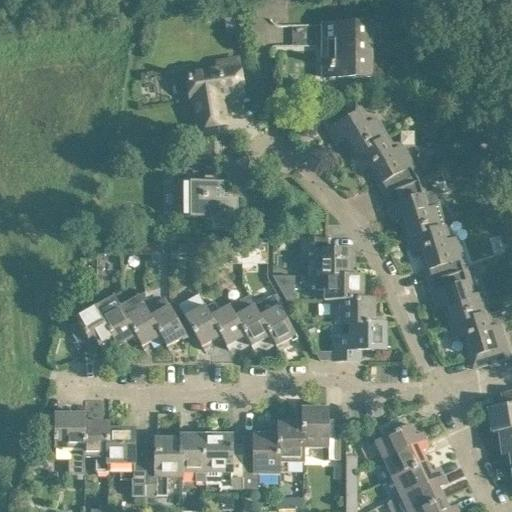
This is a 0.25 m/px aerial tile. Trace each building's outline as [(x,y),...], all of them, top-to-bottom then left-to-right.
[(235,0),(202,6),(205,23),(224,20),(227,36),(241,34),(235,0)] [(371,26),(322,26),(322,78),(372,78),(371,26)] [(193,102),(197,129),(226,124),(222,98),(243,95),(237,60),(217,63),(218,68),(187,73),(191,102),(193,102)] [(353,158),(353,159),(388,138),(377,120),(370,124),(356,101),(336,113),(342,123),(328,131),(336,145),(346,139),(356,156),(353,158)] [(384,195),(384,196),(422,180),(421,180),(402,147),(395,151),(388,138),(353,159),(361,172),(371,166),(382,184),(394,177),(400,189),(384,195)] [(131,141),(119,151),(130,164),(142,154),(131,141)] [(192,160),(220,160),(220,143),(192,149),(192,160)] [(473,165),(454,170),(458,185),(477,180),(473,165)] [(222,177),(204,177),(204,183),(184,183),(184,219),(211,219),(212,229),(236,229),(236,198),(222,199),(222,177)] [(406,239),(445,227),(438,207),(431,209),(422,180),(384,196),(385,196),(400,190),(404,202),(388,207),(393,222),(404,219),(410,238),(406,239)] [(449,241),(445,227),(406,239),(411,254),(422,251),(428,271),(442,267),(445,278),(466,271),(457,239),(449,241)] [(97,240),(91,240),(85,260),(97,260),(97,240)] [(97,240),(97,260),(97,255),(113,255),(113,245),(97,245),(97,240)] [(327,240),(301,240),(301,263),(308,263),(308,277),(312,277),(353,277),(352,251),(327,252),(327,240)] [(145,245),(121,245),(121,255),(145,255),(145,245)] [(161,245),(145,245),(145,255),(161,255),(161,245)] [(194,255),(193,245),(178,245),(178,255),(194,255)] [(209,245),(193,245),(194,255),(209,255),(209,245)] [(226,255),(242,255),(242,245),(226,245),(226,255)] [(258,245),(242,245),(242,255),(258,255),(258,245)] [(450,326),(488,314),(482,294),(474,296),(466,271),(445,278),(448,289),(432,294),(436,309),(448,305),(453,324),(450,326)] [(272,277),(286,301),(294,301),(294,277),(272,277)] [(364,301),(363,277),(353,277),(312,277),(312,291),(324,291),(324,301),(375,301),(364,301)] [(139,297),(120,307),(136,337),(142,348),(161,337),(150,318),(146,310),(145,307),(145,293),(139,297)] [(199,295),(179,306),(186,318),(201,348),(221,337),(205,307),(199,295)] [(136,337),(120,307),(114,297),(95,307),(113,340),(117,348),(136,337)] [(248,297),(230,307),(236,318),(235,318),(251,346),(250,346),(251,348),(256,345),(257,349),(266,351),(275,346),(254,307),(248,297)] [(273,297),(254,307),(275,346),(276,348),(295,337),(297,340),(297,339),(273,297)] [(165,299),(146,310),(150,318),(161,337),(166,348),(185,337),(187,340),(188,340),(165,299)] [(301,301),(294,301),(286,301),(291,311),(300,311),(301,301)] [(335,302),(335,326),(342,326),(342,325),(375,325),(375,301),(324,301),(324,302),(335,302)] [(205,307),(221,337),(226,348),(231,345),(233,349),(241,351),(250,346),(251,346),(235,318),(236,318),(230,307),(220,312),(214,302),(205,307)] [(78,322),(68,328),(80,349),(95,341),(99,348),(113,340),(95,307),(76,318),(78,322)] [(493,328),(488,314),(450,326),(455,341),(466,338),(472,357),(468,358),(468,359),(485,354),(488,365),(510,358),(500,326),(493,328)] [(332,350),(314,350),(320,362),(332,362),(361,362),(361,351),(386,351),(386,325),(375,325),(342,325),(342,326),(342,338),(332,338),(332,350)] [(511,392),(506,394),(502,394),(504,406),(488,409),(492,433),(511,430),(511,392)] [(279,424),(279,465),(279,476),(280,476),(280,474),(288,474),(288,464),(303,464),(303,409),(302,409),(302,424),(279,424)] [(328,409),(303,409),(303,464),(304,464),(304,449),(324,449),(324,461),(339,461),(340,421),(328,421),(328,409)] [(84,476),(84,458),(84,424),(84,415),(56,416),(56,449),(71,449),(71,462),(69,461),(68,476),(84,476)] [(374,443),(383,461),(426,441),(422,434),(415,437),(409,426),(404,416),(378,428),(383,439),(374,443)] [(95,473),(108,473),(108,424),(84,424),(84,458),(95,458),(95,473)] [(109,424),(108,424),(108,471),(120,472),(120,482),(132,482),(131,497),(145,497),(145,463),(134,463),(134,430),(109,430),(109,424)] [(242,447),(242,465),(242,490),(258,490),(258,476),(279,476),(279,465),(279,424),(278,424),(278,436),(254,436),(254,448),(242,447)] [(511,430),(492,433),(492,434),(499,433),(502,456),(511,454),(511,430)] [(156,463),(145,463),(145,497),(167,497),(167,477),(181,477),(182,437),(181,437),(181,441),(156,441),(156,463)] [(195,484),(205,484),(206,437),(182,437),(181,477),(182,477),(182,474),(195,474),(195,484)] [(218,490),(242,490),(242,465),(242,447),(242,462),(232,462),(232,437),(206,437),(205,484),(205,485),(218,485),(218,490)] [(383,461),(385,465),(392,479),(426,463),(421,453),(429,449),(426,441),(383,461)] [(510,455),(511,465),(511,471),(511,454),(502,456),(510,455)] [(346,457),(346,465),(346,474),(356,474),(356,457),(346,457)] [(392,479),(400,497),(443,478),(439,470),(431,474),(426,463),(392,479)] [(388,511),(416,511),(443,500),(438,489),(446,485),(443,478),(400,497),(385,505),(388,511)] [(346,480),(346,496),(356,496),(356,480),(346,480)] [(355,511),(356,496),(346,496),(345,511),(355,511)] [(251,497),(242,497),(242,511),(279,511),(279,510),(251,510),(251,497)] [(303,497),(279,497),(279,510),(279,511),(302,511),(303,510),(303,497)] [(443,500),(416,511),(458,511),(456,506),(448,510),(443,500)]
